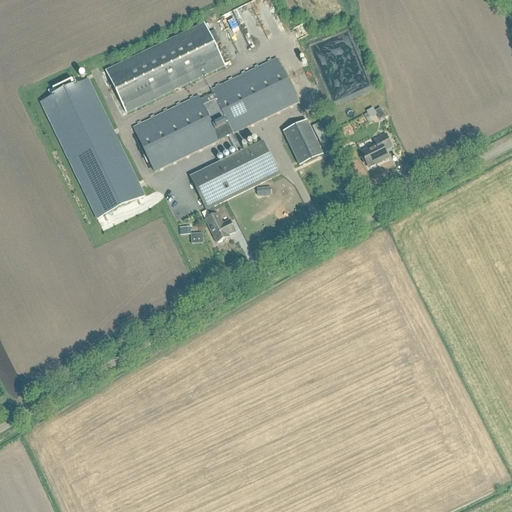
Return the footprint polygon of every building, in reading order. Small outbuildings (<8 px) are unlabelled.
[(252,10),(255,16),(259,14),(253,0),(238,7),(242,14),(252,10)] [(280,12),(281,11),(276,0),(262,0),(268,15),(265,16),(274,39),(289,33),(280,12)] [(338,0),(277,0),(294,33),(343,9),(338,0)] [(253,45),(235,8),(224,13),(240,43),(241,43),(245,50),(253,45)] [(226,68),(205,25),(105,73),(126,116),(226,68)] [(133,129),(154,173),(297,104),(276,60),(211,92),(213,97),(201,102),(199,97),(133,129)] [(144,199),(88,82),(82,85),(78,87),(73,89),(56,97),(51,99),(41,104),(97,221),(144,199)] [(385,104),(372,109),(376,119),(389,114),(385,104)] [(323,157),(307,123),(283,135),(299,168),(323,157)] [(312,128),(325,156),(332,152),(319,125),(312,128)] [(361,154),(368,170),(388,160),(384,152),(392,149),(385,136),(373,142),(375,147),(361,154)] [(241,154),(190,179),(198,193),(207,212),(213,208),(279,176),(263,143),(241,154)] [(271,189),(257,190),(257,197),(272,196),(271,189)] [(213,208),(207,212),(210,220),(205,222),(217,245),(229,239),(228,237),(235,234),(229,222),(222,226),(218,216),(217,216),(213,208)] [(15,408),(8,413),(12,417),(18,413),(15,408)] [(2,462),(9,473),(25,463),(18,452),(2,462)]
